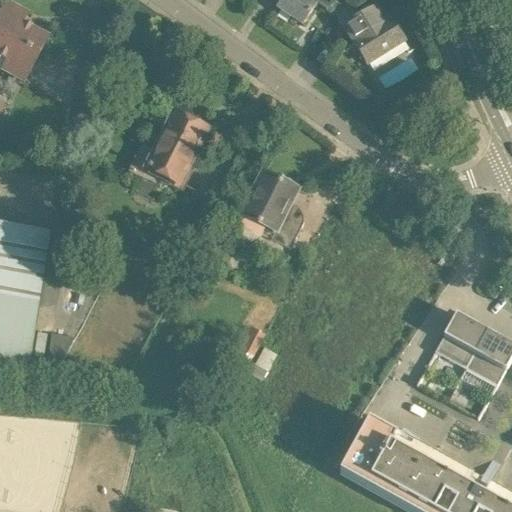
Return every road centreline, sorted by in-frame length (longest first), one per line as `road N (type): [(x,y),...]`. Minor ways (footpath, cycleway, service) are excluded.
road 1 (residential): [(511,160),(443,185),(379,160),(160,0)]
road 2 (secondary): [(511,132),(448,0)]
